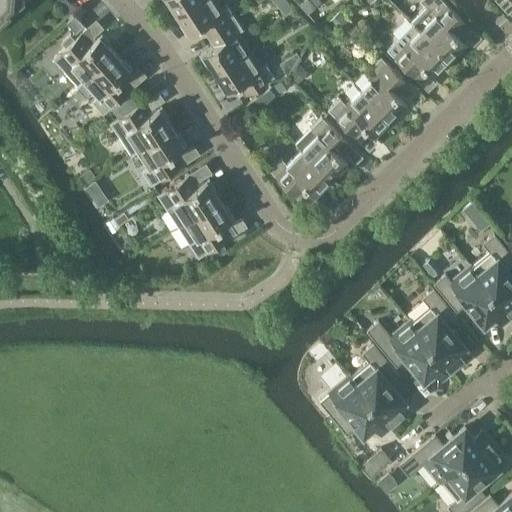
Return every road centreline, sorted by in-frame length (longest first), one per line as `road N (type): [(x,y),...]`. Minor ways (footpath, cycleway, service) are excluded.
road 1 (residential): [(304,236),(281,228),(261,206),(122,0)]
road 2 (residential): [(304,236),(330,234),(511,53)]
